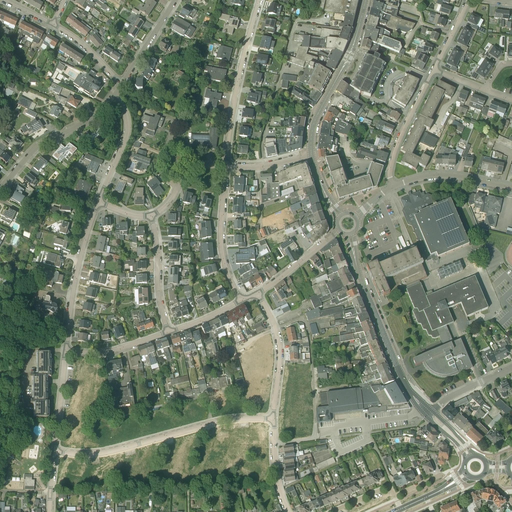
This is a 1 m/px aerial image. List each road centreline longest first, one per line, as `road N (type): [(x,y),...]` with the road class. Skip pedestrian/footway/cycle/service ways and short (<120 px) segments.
road 1 (residential): [(54,452),(103,452),(228,419),(273,418)]
road 2 (residential): [(258,0),(226,166)]
road 3 (tertiary): [(311,154),(314,121),(352,47),(365,0)]
road 4 (tertiary): [(403,383),(349,234)]
road 5 (residential): [(65,350),(76,270),(98,201)]
road 6 (residential): [(0,189),(33,149),(91,119),(112,98)]
road 7 (residential): [(226,166),(220,240),(241,299)]
road 8 (residential): [(392,186),(394,146),(432,70)]
road 9 (residential): [(511,188),(448,175),(392,186)]
